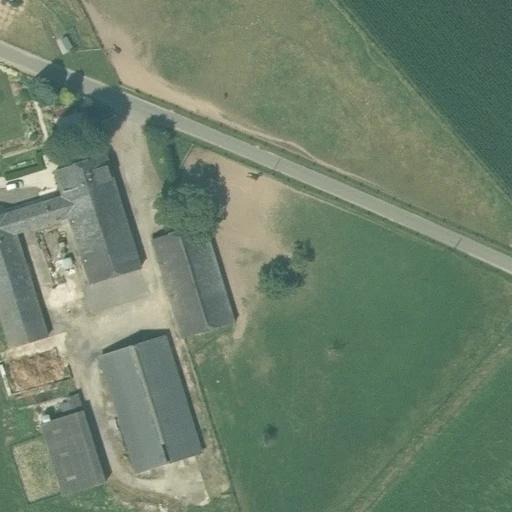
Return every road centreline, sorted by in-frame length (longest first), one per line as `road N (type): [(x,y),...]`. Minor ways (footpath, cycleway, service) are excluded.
road 1 (unclassified): [(511,264),(0,49)]
road 2 (track): [(359,511),(511,342)]
